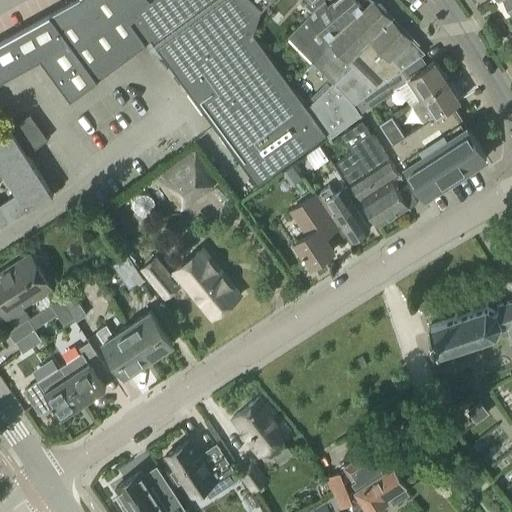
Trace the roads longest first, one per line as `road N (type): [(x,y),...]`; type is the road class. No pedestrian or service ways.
road 1 (residential): [(49,485),(511,193)]
road 2 (residential): [(511,112),(434,0)]
